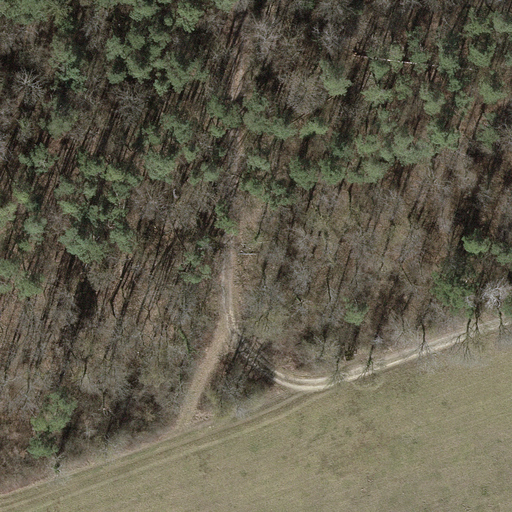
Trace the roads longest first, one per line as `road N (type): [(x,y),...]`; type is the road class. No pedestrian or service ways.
road 1 (track): [(253,0),(229,258),(230,305),(252,352),(282,379),(327,376),(511,316)]
road 2 (track): [(327,376),(0,487)]
road 3 (track): [(230,305),(180,426)]
